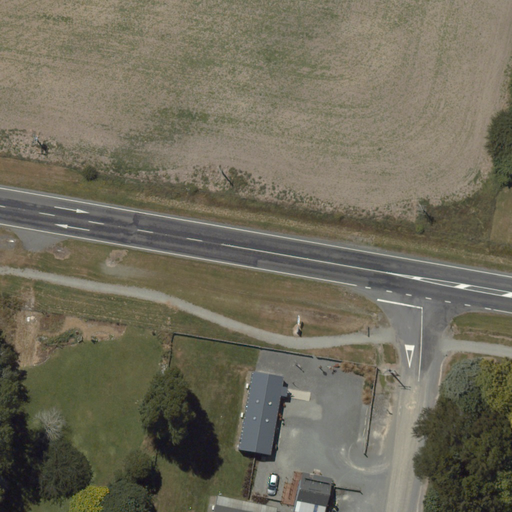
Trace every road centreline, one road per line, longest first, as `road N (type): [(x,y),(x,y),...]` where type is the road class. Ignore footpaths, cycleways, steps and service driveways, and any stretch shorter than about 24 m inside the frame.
road 1 (trunk): [(0,205),(425,279)]
road 2 (residential): [(395,511),(418,387),(425,279)]
